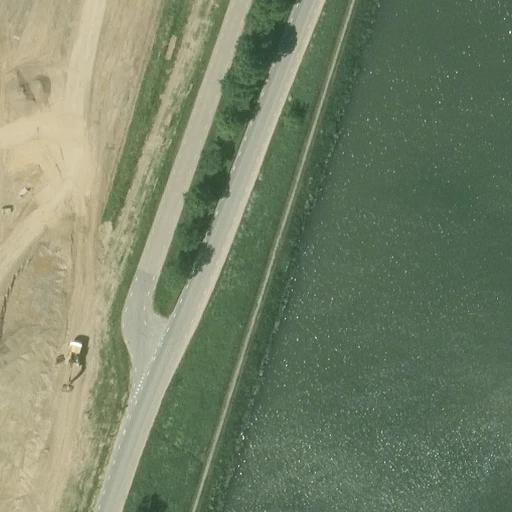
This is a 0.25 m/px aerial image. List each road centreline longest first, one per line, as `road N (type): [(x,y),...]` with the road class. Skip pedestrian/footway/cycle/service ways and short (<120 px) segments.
road 1 (tertiary): [(162,366),(308,0)]
road 2 (unclassified): [(162,366),(137,339),(137,303),(238,0)]
road 3 (tertiary): [(110,511),(162,366)]
